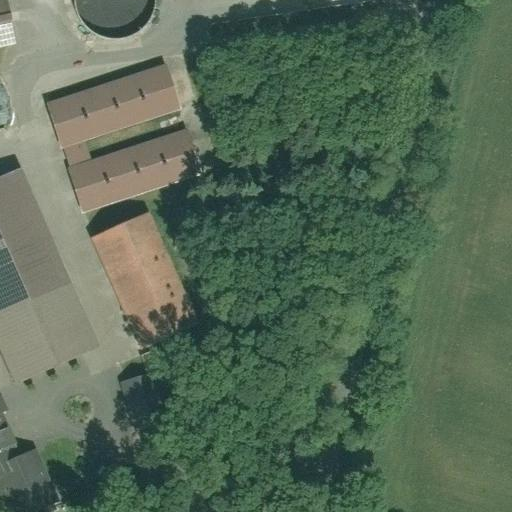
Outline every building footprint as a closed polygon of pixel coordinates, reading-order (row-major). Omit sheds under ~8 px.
[(14,0),(0,0),(0,48),(25,42),(14,0)] [(174,66),(54,104),(68,146),(90,139),(187,108),(174,66)] [(88,208),(206,170),(193,129),(97,160),(75,167),(88,208)] [(97,160),(90,139),(68,146),(75,167),(97,160)] [(109,346),(32,171),(0,184),(0,324),(26,383),(109,346)] [(155,208),(98,234),(150,348),(207,322),(155,208)] [(152,374),(126,382),(146,445),(172,437),(152,374)] [(1,400),(0,400),(0,468),(27,456),(1,400)] [(0,478),(15,511),(18,511),(58,494),(38,451),(27,456),(0,468),(0,478)]
